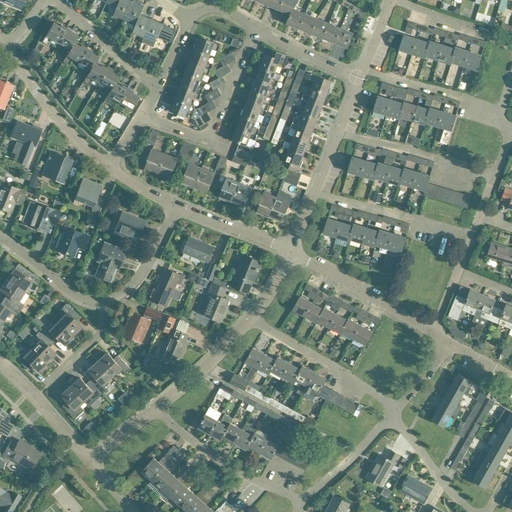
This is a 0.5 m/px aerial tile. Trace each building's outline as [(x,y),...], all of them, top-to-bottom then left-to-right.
[(23,0),(2,0),(12,3),(11,5),(20,9),(23,0)] [(129,0),(120,0),(117,7),(114,15),(125,20),(132,3),(129,2),(129,0)] [(279,10),(282,0),(269,0),(267,5),(279,10)] [(293,9),(296,0),(282,0),(279,10),(291,14),(293,9)] [(349,8),(350,4),(343,0),(338,0),(337,2),(349,8)] [(498,11),(501,0),(493,0),(491,9),(498,11)] [(507,0),(501,0),(498,11),(504,13),(507,0)] [(140,14),(141,15),(145,6),(144,5),(143,8),(140,7),(141,5),(133,2),(134,1),(133,1),(132,3),(125,20),(136,24),(140,14)] [(350,4),(349,8),(347,12),(351,14),(352,10),(360,14),(362,10),(350,4)] [(305,14),(293,9),(291,14),(287,24),(299,28),(305,14)] [(148,18),(141,15),(140,14),(136,24),(133,33),(144,37),(151,21),(148,20),(148,18)] [(311,33),(317,19),(305,14),(299,28),(311,33)] [(152,18),(151,21),(144,37),(142,42),(153,47),(157,37),(161,39),(167,26),(163,24),(163,23),(162,26),(159,24),(159,22),(152,19),(152,18)] [(323,38),(329,23),(317,19),(311,33),(323,38)] [(411,34),(413,29),(415,22),(409,21),(405,32),(411,34)] [(420,31),(422,25),(415,22),(413,29),(420,31)] [(501,29),(511,31),(511,26),(504,24),(505,23),(502,22),(501,29)] [(58,42),(66,28),(61,25),(60,26),(53,23),(42,41),(48,45),(52,39),(58,42)] [(335,43),(341,28),(329,23),(323,38),(335,43)] [(433,33),(435,27),(434,27),(434,29),(428,28),(429,27),(422,25),(420,31),(432,35),(433,33)] [(445,37),(447,31),(435,27),(433,33),(445,37)] [(66,55),(74,43),(77,36),(71,33),(72,31),(66,28),(58,42),(64,46),(61,52),(66,55)] [(341,28),(335,43),(347,48),(353,33),(341,28)] [(459,39),(460,34),(460,35),(447,31),(445,37),(444,41),(451,43),(453,39),(458,41),(458,39),(459,39)] [(481,40),(483,36),(472,31),(470,35),(481,40)] [(471,43),(473,38),(460,34),(459,39),(471,43)] [(412,53),(417,39),(404,35),(400,49),(412,53)] [(193,49),(210,55),(212,48),(218,51),(220,45),(200,37),(198,44),(196,43),(193,49)] [(473,38),(471,43),(484,47),(486,42),(473,38)] [(425,57),(430,42),(430,41),(429,43),(417,39),(412,53),(425,57)] [(438,60),(443,46),(430,42),(425,57),(425,58),(426,56),(438,60)] [(78,62),(86,47),(81,45),(80,46),(74,43),(66,55),(63,61),(69,65),(72,58),(78,62)] [(451,64),(456,48),(455,49),(443,46),(438,60),(451,64)] [(94,63),(98,56),(91,53),(92,51),(86,47),(78,62),(85,65),(81,71),(87,75),(94,63)] [(464,66),(468,52),(456,48),(451,64),(452,62),(464,66)] [(207,62),(210,55),(193,49),(191,55),(193,56),(191,62),(211,70),(213,64),(207,62)] [(259,65),(275,72),(277,65),(283,68),(286,62),(288,56),(271,49),(269,55),(266,54),(263,61),(261,60),(259,65)] [(223,66),(227,64),(236,59),(232,52),(219,59),(223,66)] [(468,52),(464,66),(466,66),(472,68),(477,70),(481,56),(468,52)] [(209,75),(211,70),(191,62),(188,68),(186,67),(184,73),(200,79),(203,73),(209,75)] [(100,66),(94,63),(87,75),(83,81),(89,85),(93,78),(99,82),(107,68),(101,65),(100,66)] [(218,78),(222,76),(231,71),(227,64),(223,66),(214,71),(218,78)] [(272,79),(275,72),(259,65),(257,72),(258,72),(256,78),(276,86),(278,81),(272,79)] [(114,82),(115,83),(118,76),(112,73),(113,71),(107,68),(99,82),(105,85),(101,92),(107,95),(108,95),(114,82)] [(295,81),(301,83),(305,71),(300,69),(295,81)] [(313,88),(329,94),(331,88),(329,88),(332,81),(318,76),(320,71),(313,69),(309,79),(315,81),(313,88)] [(197,86),(200,79),(184,73),(182,79),(183,80),(181,87),(201,94),(204,88),(197,86)] [(214,90),(217,88),(226,83),(222,76),(218,78),(210,83),(214,90)] [(282,89),(288,91),(292,79),(287,77),(282,89)] [(274,92),(276,86),(256,78),(254,85),(252,84),(250,90),(265,96),(268,89),(274,92)] [(0,107),(3,108),(8,95),(12,85),(3,82),(2,83),(0,81),(0,107)] [(296,95),(301,83),(295,81),(290,93),(296,95)] [(121,86),(115,83),(114,82),(108,95),(107,95),(103,101),(109,105),(113,98),(119,102),(127,88),(122,85),(121,86)] [(392,96),(395,86),(388,84),(385,94),(392,96)] [(395,86),(392,96),(392,97),(394,92),(401,94),(403,88),(395,86)] [(199,99),(201,94),(181,87),(179,92),(177,92),(174,98),(190,104),(193,97),(199,99)] [(127,88),(119,102),(125,105),(122,112),(128,115),(138,96),(132,93),(133,91),(127,88)] [(208,102),(212,100),(221,95),(217,88),(214,90),(204,96),(208,102)] [(326,100),(329,94),(313,88),(310,95),(304,92),(302,98),(322,106),(324,100),(326,100)] [(283,103),(288,91),(282,89),(278,101),(283,103)] [(263,103),(265,96),(250,90),(247,96),(249,97),(247,103),(267,111),(269,105),(263,103)] [(291,107),(296,95),(290,93),(286,105),(291,107)] [(387,114),(391,100),(378,96),(374,110),(387,114)] [(190,104),(174,98),(172,104),(174,104),(171,111),(191,119),(195,109),(194,105),(190,104)] [(306,106),(303,112),(319,118),(321,113),(320,112),(322,106),(302,98),(300,103),(306,106)] [(204,114),(208,112),(217,107),(212,100),(208,102),(199,107),(204,114)] [(399,118),(404,102),(403,104),(391,100),(387,114),(399,118)] [(278,115),(283,103),(278,101),(273,113),(278,115)] [(412,120),(417,106),(404,102),(399,118),(400,118),(400,116),(412,120)] [(265,116),(267,111),(247,103),(244,109),(242,109),(240,114),(256,120),(258,114),(265,116)] [(286,120),(291,107),(286,105),(281,117),(286,120)] [(425,124),(430,108),(429,110),(417,106),(412,120),(425,124)] [(438,126),(443,112),(430,108),(425,124),(426,122),(438,126)] [(208,112),(204,114),(195,120),(199,127),(212,119),(208,112)] [(317,125),(319,118),(303,112),(300,119),(295,116),(293,122),(313,130),(315,124),(317,125)] [(443,112),(438,126),(444,128),(440,142),(447,144),(456,116),(443,112)] [(274,127),(278,115),(273,113),(268,125),(274,127)] [(253,127),(256,120),(240,114),(238,120),(239,121),(237,127),(257,135),(259,130),(253,127)] [(282,132),(286,120),(281,117),(276,129),(282,132)] [(17,121),(13,130),(11,137),(25,142),(20,157),(17,162),(26,166),(28,160),(33,146),(35,146),(38,138),(41,129),(32,125),(32,127),(17,121)] [(310,136),(313,130),(293,122),(291,127),(297,130),(294,136),(310,143),(312,137),(310,136)] [(269,140),(274,127),(268,125),(263,138),(269,140)] [(255,141),(257,135),(237,127),(235,134),(233,133),(230,139),(239,143),(237,148),(251,153),(253,148),(246,145),(249,138),(255,141)] [(159,132),(153,129),(148,143),(154,145),(159,132)] [(277,144),(282,132),(276,129),(271,142),(277,144)] [(307,149),(310,143),(294,136),(291,143),(285,141),(283,146),(303,154),(306,148),(307,149)] [(185,158),(190,144),(184,141),(178,155),(185,158)] [(190,144),(185,158),(191,160),(196,146),(190,144)] [(301,161),(303,154),(283,146),(281,152),(287,154),(284,161),(282,161),(280,165),(288,168),(296,171),(298,167),(300,168),(303,162),(301,161)] [(248,159),(251,153),(237,148),(235,154),(248,159)] [(157,172),(164,154),(152,149),(145,168),(146,167),(157,172)] [(386,156),(394,158),(395,153),(382,149),(381,154),(386,156)] [(47,161),(44,169),(55,173),(52,179),(63,183),(69,169),(72,160),(63,156),(62,157),(60,156),(60,155),(51,151),(47,161)] [(164,154),(157,172),(157,174),(158,172),(170,177),(169,178),(170,178),(174,169),(178,159),(164,154)] [(246,166),(248,159),(235,154),(232,161),(246,166)] [(227,158),(221,156),(216,169),(222,172),(227,158)] [(387,181),(391,167),(394,158),(386,156),(384,164),(379,163),(374,179),(374,177),(387,181)] [(361,175),(365,161),(352,157),(348,171),(361,175)] [(374,179),(379,163),(378,163),(378,165),(365,161),(361,175),(374,179)] [(195,187),(202,168),(190,163),(186,173),(182,183),(183,183),(183,182),(195,187)] [(400,185),(404,169),(404,168),(404,170),(391,167),(387,181),(400,185)] [(202,168),(195,187),(194,188),(194,189),(195,187),(207,191),(207,192),(211,183),(214,173),(202,168)] [(302,173),(296,171),(288,168),(286,174),(299,180),(302,173)] [(35,169),(28,187),(31,189),(39,170),(35,169)] [(413,187),(417,172),(404,169),(400,185),(400,183),(413,187)] [(428,183),(430,176),(417,172),(413,187),(426,191),(427,188),(428,183)] [(297,186),(299,180),(286,174),(283,181),(297,186)] [(83,177),(79,187),(74,199),(92,206),(90,210),(98,213),(104,199),(103,201),(96,199),(101,185),(94,182),(94,183),(83,179),(83,178),(83,177)] [(231,202),(239,183),(227,178),(219,197),(231,202)] [(20,204),(24,195),(25,192),(2,183),(0,187),(0,207),(8,211),(12,201),(20,204)] [(239,183),(231,202),(244,207),(252,188),(239,183)] [(430,197),(434,185),(428,183),(427,188),(426,191),(424,195),(425,195),(430,197)] [(368,184),(365,193),(358,191),(357,195),(368,198),(372,185),(368,184)] [(435,198),(439,186),(434,185),(430,197),(435,198)] [(441,200),(444,188),(439,186),(435,198),(441,200)] [(446,202),(450,190),(444,188),(441,200),(446,202)] [(511,190),(505,188),(502,199),(510,202),(508,208),(511,209),(511,190)] [(269,217),(277,197),(270,195),(271,193),(265,190),(257,212),(269,217)] [(451,203),(455,191),(450,190),(446,202),(451,203)] [(457,205),(460,193),(455,191),(451,203),(457,205)] [(462,206),(465,194),(460,193),(457,205),(462,206)] [(467,208),(471,196),(465,194),(462,206),(467,208)] [(303,206),(307,198),(301,196),(298,204),(303,206)] [(277,197),(269,217),(282,221),(289,202),(277,197)] [(55,224),(59,215),(60,212),(37,203),(28,225),(43,231),(47,221),(55,224)] [(342,219),(345,208),(338,206),(335,217),(342,219)] [(349,221),(352,210),(345,208),(342,219),(349,221)] [(122,211),(118,221),(117,222),(120,223),(116,234),(136,242),(140,232),(139,232),(140,229),(141,230),(144,220),(122,211)] [(337,237),(341,223),(328,219),(324,233),(337,237)] [(350,239),(354,225),(353,226),(341,223),(337,237),(349,240),(350,239)] [(362,243),(367,228),(354,225),(350,239),(362,243)] [(84,249),(87,239),(89,236),(65,227),(60,240),(56,249),(72,255),(76,246),(84,249)] [(375,246),(380,230),(379,232),(367,228),(362,243),(375,246)] [(388,248),(393,234),(380,230),(375,246),(375,247),(376,245),(388,248)] [(393,234),(388,248),(401,252),(406,238),(393,234)] [(208,262),(214,247),(189,237),(183,252),(208,262)] [(124,250),(104,242),(97,261),(100,262),(95,275),(110,281),(117,264),(118,265),(124,250)] [(488,256),(504,261),(503,264),(511,266),(511,248),(492,243),(488,256)] [(244,255),(241,265),(232,286),(248,292),(246,291),(250,281),(252,281),(257,270),(258,270),(259,268),(258,268),(260,262),(255,260),(256,258),(250,256),(249,257),(244,255)] [(371,258),(363,255),(361,261),(369,264),(371,258)] [(6,279),(22,291),(26,286),(29,288),(32,283),(35,285),(40,279),(27,270),(26,271),(24,269),(25,268),(18,264),(7,279),(6,278),(6,279)] [(211,281),(217,266),(211,264),(205,278),(211,281)] [(184,276),(175,272),(166,268),(151,300),(166,307),(177,283),(180,284),(184,276)] [(205,290),(209,281),(197,276),(196,280),(198,280),(195,286),(205,290)] [(213,283),(226,289),(228,285),(231,286),(231,284),(227,282),(226,283),(215,278),(213,283)] [(19,296),(22,291),(6,279),(7,279),(0,289),(9,296),(6,301),(3,299),(6,301),(18,310),(22,304),(19,302),(22,298),(19,296)] [(226,289),(213,283),(212,283),(208,293),(210,294),(203,314),(221,321),(229,300),(223,298),(226,289)] [(314,300),(319,290),(313,286),(307,296),(314,300)] [(32,300),(35,290),(30,288),(27,298),(32,300)] [(475,314),(483,294),(471,289),(468,296),(462,293),(454,314),(460,317),(463,309),(475,314)] [(319,290),(314,300),(321,303),(326,294),(319,290)] [(493,322),(498,308),(493,306),(495,299),(483,294),(475,314),(493,322)] [(305,316),(312,303),(300,297),(293,310),(305,316)] [(341,306),(343,301),(337,297),(332,307),(338,310),(341,306)] [(18,310),(6,301),(3,306),(0,303),(0,319),(1,321),(5,316),(8,318),(12,312),(15,314),(18,310)] [(343,301),(341,306),(347,310),(350,305),(343,301)] [(58,322),(73,336),(72,335),(81,326),(72,318),(76,314),(79,316),(66,303),(61,308),(64,311),(60,315),(63,318),(58,322)] [(317,322),(325,308),(324,307),(323,309),(312,303),(305,316),(317,322)] [(511,329),(511,325),(511,305),(507,304),(504,310),(498,308),(493,322),(511,329)] [(162,313),(157,311),(148,307),(145,314),(160,321),(162,313)] [(329,327),(336,314),(325,308),(317,322),(317,323),(318,321),(329,327)] [(362,321),(368,312),(361,308),(356,318),(362,321)] [(151,320),(144,317),(132,312),(129,320),(132,321),(130,325),(127,324),(123,335),(141,343),(151,320)] [(368,312),(362,321),(369,325),(374,316),(368,312)] [(176,319),(164,314),(158,330),(170,334),(176,319)] [(341,333),(349,319),(349,318),(348,320),(336,314),(329,327),(341,333)] [(353,338),(360,325),(349,319),(341,333),(341,334),(342,332),(353,338)] [(450,324),(455,330),(459,326),(453,320),(450,324)] [(72,336),(73,336),(58,322),(54,326),(51,324),(47,328),(45,326),(40,330),(51,341),(55,336),(63,344),(72,336)] [(360,325),(353,338),(365,345),(372,331),(360,325)] [(188,334),(179,330),(176,329),(173,337),(171,336),(162,358),(178,364),(182,355),(181,354),(186,342),(187,343),(187,342),(185,341),(188,334)] [(30,346),(32,348),(47,362),(46,362),(55,353),(47,345),(51,341),(53,343),(51,341),(40,330),(36,335),(38,337),(34,341),(30,346)] [(478,335),(481,340),(487,338),(484,332),(478,335)] [(46,363),(47,362),(32,348),(28,352),(25,350),(22,354),(19,352),(14,357),(27,370),(27,369),(25,367),(29,363),(37,371),(46,362),(46,363)] [(265,354),(253,348),(246,361),(257,368),(265,354)] [(98,361),(112,376),(116,372),(119,374),(123,371),(125,373),(130,369),(118,355),(120,358),(115,361),(108,353),(99,361),(98,361)] [(271,371),(276,360),(265,354),(257,368),(269,374),(271,371)] [(282,377),(290,363),(278,357),(276,360),(271,371),(282,377)] [(107,380),(112,376),(98,361),(98,362),(89,370),(97,378),(92,382),(103,394),(107,389),(105,387),(109,383),(107,380)] [(295,380),(301,369),(290,363),(282,377),(293,383),(295,380)] [(304,391),(314,372),(303,366),(301,369),(295,380),(301,383),(296,392),(302,395),(304,391)] [(328,400),(334,390),(323,384),(326,379),(314,372),(304,391),(316,397),(317,394),(322,397),(328,400)] [(458,374),(451,386),(464,393),(467,395),(471,387),(468,385),(470,381),(458,374)] [(230,384),(244,392),(249,383),(234,375),(230,384)] [(103,394),(92,382),(90,380),(92,383),(88,386),(80,378),(71,386),(71,385),(70,386),(84,401),(89,397),(91,399),(96,395),(98,398),(103,394)] [(232,394),(234,389),(223,383),(220,388),(232,394)] [(258,383),(255,389),(297,412),(300,407),(258,383)] [(256,397),(259,392),(248,385),(245,391),(256,397)] [(80,405),(84,401),(70,386),(71,387),(62,395),(69,403),(65,407),(63,405),(75,419),(84,410),(80,405)] [(457,404),(464,393),(451,386),(445,397),(457,404)] [(476,400),(483,403),(485,401),(489,392),(482,388),(476,400)] [(243,401),(246,396),(234,389),(232,394),(243,401)] [(333,403),(339,393),(334,390),(328,400),(328,401),(333,403)] [(268,403),(271,398),(259,392),(256,397),(268,403)] [(338,406),(344,395),(339,393),(333,403),(338,406)] [(343,409),(349,398),(344,395),(338,406),(343,409)] [(255,407),(258,402),(246,396),(243,401),(250,404),(247,411),(251,414),(255,407)] [(451,415),(457,404),(445,397),(438,408),(451,415)] [(279,409),(282,404),(271,398),(268,403),(279,409)] [(349,412),(354,401),(349,398),(343,409),(349,412)] [(489,399),(483,411),(488,414),(494,402),(489,399)] [(476,415),(483,403),(476,400),(478,401),(471,412),(476,415)] [(354,415),(360,404),(359,404),(354,401),(349,412),(354,415)] [(266,413),(269,408),(258,402),(255,407),(266,413)] [(291,416),(293,410),(282,404),(279,409),(291,416)] [(360,404),(354,415),(357,417),(363,406),(360,404)] [(278,420),(281,415),(269,408),(266,413),(278,420)] [(449,418),(451,415),(438,408),(432,420),(444,427),(449,418)] [(0,433),(6,437),(14,425),(4,419),(7,414),(1,410),(0,410),(0,433)] [(293,410),(291,416),(302,422),(305,417),(293,410)] [(481,425),(488,414),(483,411),(476,422),(481,425)] [(476,415),(471,412),(465,423),(470,426),(476,415)] [(210,434),(217,420),(206,414),(198,428),(210,434)] [(224,437),(231,424),(230,424),(233,419),(225,414),(220,422),(217,420),(210,434),(221,440),(224,437)] [(281,415),(278,420),(289,426),(292,421),(281,415)] [(475,436),(481,425),(476,422),(470,433),(475,436)] [(470,426),(465,423),(458,435),(463,438),(470,426)] [(235,443),(242,430),(231,424),(224,437),(235,443)] [(511,442),(511,440),(511,427),(505,424),(499,435),(511,442)] [(86,427),(82,431),(86,436),(90,432),(86,427)] [(246,449),(255,433),(253,437),(242,430),(235,443),(246,449)] [(260,452),(267,439),(255,433),(246,449),(246,450),(248,446),(260,452)] [(470,433),(464,444),(469,447),(475,436),(470,433)] [(505,453),(511,442),(499,435),(493,446),(505,453)] [(274,453),(278,446),(267,439),(260,452),(271,459),(274,453)] [(10,441),(5,450),(2,456),(8,460),(10,457),(30,469),(40,453),(29,446),(28,447),(24,445),(25,444),(19,440),(16,445),(10,441)] [(279,456),(285,445),(280,442),(278,446),(274,453),(279,456)] [(469,447),(464,444),(457,456),(462,459),(469,447)] [(284,459),(290,448),(285,445),(279,456),(284,459)] [(152,480),(179,451),(173,446),(162,459),(161,459),(162,460),(159,463),(154,458),(142,471),(152,480)] [(480,455),(486,458),(498,465),(505,453),(493,446),(489,453),(483,449),(480,455)] [(290,462),(295,451),(290,448),(284,459),(290,462)] [(386,458),(380,454),(367,478),(381,486),(394,463),(402,467),(406,459),(391,450),(386,458)] [(161,488),(173,475),(168,470),(170,467),(171,468),(183,455),(179,451),(152,480),(161,488)] [(295,465),(301,454),(295,451),(290,462),(295,465)] [(300,467),(305,457),(301,454),(295,465),(300,467)] [(455,470),(462,459),(457,456),(450,467),(455,470)] [(305,457),(300,467),(305,470),(311,460),(305,457)] [(486,458),(480,469),(492,476),(498,465),(486,458)] [(171,497),(193,471),(188,467),(181,476),(180,476),(181,477),(178,480),(173,475),(161,488),(171,497)] [(180,505),(192,492),(187,487),(189,484),(190,485),(190,484),(202,471),(197,467),(193,471),(171,497),(180,505)] [(485,487),(492,476),(480,469),(473,480),(485,487)] [(408,475),(403,484),(400,490),(424,503),(432,489),(408,475)] [(187,511),(190,511),(212,488),(207,484),(199,493),(199,492),(199,493),(200,493),(197,496),(192,492),(180,505),(187,511)] [(208,511),(211,509),(205,504),(208,501),(209,502),(209,501),(217,492),(212,488),(190,511),(208,511)] [(0,489),(0,502),(3,504),(2,505),(4,506),(4,508),(10,511),(20,496),(13,492),(13,493),(12,496),(0,489)] [(344,511),(349,504),(344,501),(335,496),(326,511),(344,511)] [(148,502),(144,498),(140,503),(144,506),(148,502)] [(224,511),(231,505),(226,501),(218,509),(218,510),(219,510),(217,511),(214,511),(211,509),(208,511),(224,511)]
